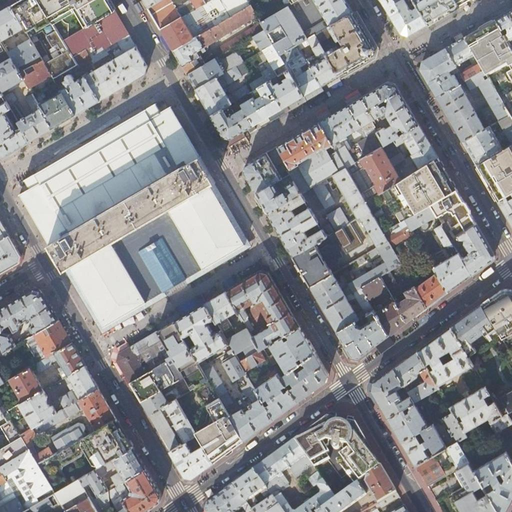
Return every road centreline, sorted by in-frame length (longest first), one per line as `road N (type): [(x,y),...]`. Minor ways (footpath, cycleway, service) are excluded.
road 1 (residential): [(349,383),(169,79)]
road 2 (residential): [(363,0),(511,256)]
road 3 (residential): [(45,266),(183,503)]
road 4 (residential): [(349,383),(183,503)]
road 5 (residential): [(511,263),(349,383)]
road 6 (residential): [(169,79),(0,177)]
road 7 (residential): [(426,511),(349,383)]
